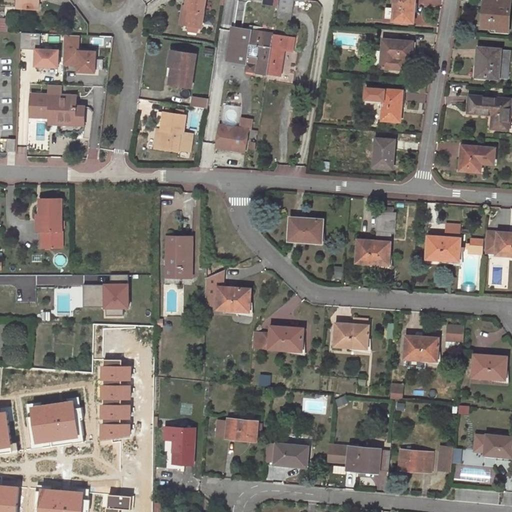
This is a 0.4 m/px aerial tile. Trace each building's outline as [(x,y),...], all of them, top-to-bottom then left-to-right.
[(39,0),(18,0),(17,7),(39,9),(40,0),(39,0)] [(184,6),(182,14),(185,15),(184,24),(189,25),(199,26),(201,27),(205,0),(187,0),(186,6),(184,6)] [(281,0),(278,17),(291,20),(294,0),(281,0)] [(414,0),(394,0),(393,21),(413,23),(414,0)] [(511,0),(484,0),(483,23),(497,25),(497,31),(509,32),(511,0)] [(199,26),(189,25),(187,31),(198,33),(199,26)] [(251,70),(267,73),(273,35),(233,29),(228,60),(247,63),(252,64),(251,70)] [(41,33),(21,32),(20,49),(36,50),(35,66),(41,72),(47,66),(58,67),(59,50),(40,49),(41,33)] [(80,35),(65,35),(63,65),(79,65),(79,72),(96,72),(97,51),(79,51),(80,35)] [(273,35),(267,73),(279,75),(283,50),(292,51),(294,38),(273,35)] [(413,42),(384,39),(381,68),(394,69),(395,59),(412,60),(413,42)] [(509,63),(510,50),(501,49),(479,47),(477,75),(499,78),(499,77),(500,62),(509,63)] [(174,67),(177,51),(171,51),(168,66),(172,66),(174,67)] [(196,54),(177,51),(174,67),(172,66),(169,84),(191,87),(196,54)] [(499,77),(508,77),(509,63),(500,62),(499,77)] [(50,86),(49,94),(61,95),(62,87),(50,86)] [(406,92),(366,88),(365,99),(384,101),(382,119),(400,121),(402,103),(405,103),(406,92)] [(49,94),(31,94),(30,117),(50,117),(50,114),(76,115),(76,106),(77,96),(61,95),(49,94)] [(511,99),(470,95),(468,113),(493,115),(492,128),(509,130),(510,114),(511,99)] [(207,109),(209,100),(194,98),(193,107),(207,109)] [(84,125),(85,106),(76,106),(76,115),(75,125),(84,125)] [(164,112),(158,112),(155,129),(158,129),(162,130),(164,112)] [(190,151),(192,134),(183,133),(186,116),(164,112),(162,130),(158,129),(156,139),(160,139),(159,148),(178,151),(178,150),(190,151)] [(50,114),(50,117),(49,124),(75,125),(76,115),(50,114)] [(241,118),(239,128),(248,129),(250,119),(241,118)] [(220,125),(216,147),(233,150),(234,145),(246,146),(248,129),(239,128),(220,125)] [(16,151),(16,139),(8,139),(8,151),(16,151)] [(395,140),(376,139),(374,167),(393,168),(395,140)] [(495,148),(465,146),(464,161),(462,161),(461,170),(481,172),(481,162),(483,162),(484,163),(494,164),(495,148)] [(43,231),(43,247),(63,247),(63,199),(40,199),(40,215),(43,215),(43,231)] [(393,213),(379,212),(377,211),(376,233),(378,233),(378,238),(390,239),(391,233),(394,234),(395,213),(393,213)] [(324,220),(291,218),(289,240),(312,241),(312,238),(322,238),(324,220)] [(447,229),(447,237),(461,238),(461,230),(447,229)] [(511,233),(487,232),(486,253),(511,255),(511,233)] [(447,237),(428,236),(427,258),(450,260),(450,256),(459,256),(461,238),(447,237)] [(193,238),(167,237),(167,277),(190,277),(190,249),(193,249),(193,238)] [(389,261),(390,243),(358,240),(357,263),(378,264),(378,260),(389,261)] [(471,244),(466,243),(465,253),(482,255),(483,246),(471,245),(471,244)] [(218,306),(218,309),(241,311),(241,308),(250,308),(252,289),(226,287),(226,270),(205,279),(205,306),(218,306)] [(104,284),(81,284),(82,300),(104,300),(104,306),(104,315),(121,315),(121,307),(126,307),(126,274),(109,274),(109,284),(109,289),(104,289),(104,284)] [(336,324),(335,346),(358,347),(358,344),(367,344),(369,326),(353,325),(336,324)] [(302,347),(304,328),(271,326),(271,333),(270,349),(292,350),(292,347),(302,347)] [(464,327),(448,326),(447,341),(463,343),(464,327)] [(271,333),(254,332),(252,347),(270,349),(271,333)] [(406,336),(405,358),(427,360),(427,357),(437,357),(438,338),(406,336)] [(475,355),(473,377),(496,378),(496,375),(506,376),(507,360),(507,357),(475,355)] [(122,360),(104,360),(104,367),(103,367),(103,379),(104,379),(104,386),(103,386),(103,398),(104,398),(104,405),(103,405),(103,417),(104,418),(104,424),(102,424),(102,436),(102,439),(130,435),(130,425),(121,425),(122,418),(130,418),(130,406),(121,406),(121,398),(130,398),(130,386),(121,386),(121,379),(131,379),(131,367),(122,367),(122,360)] [(34,416),(28,417),(32,443),(43,441),(44,447),(73,443),(73,437),(84,435),(82,419),(84,419),(82,407),(75,408),(74,401),(33,407),(34,416)] [(0,453),(13,452),(7,412),(1,413),(0,412),(0,411),(0,453)] [(227,437),(228,420),(218,419),(217,436),(227,437)] [(258,421),(228,419),(228,420),(227,437),(227,438),(256,440),(258,421)] [(195,429),(166,427),(166,440),(175,441),(173,463),(193,464),(195,429)] [(486,451),(487,436),(480,435),(478,451),(486,451)] [(511,437),(487,435),(487,436),(486,451),(485,455),(495,455),(495,459),(511,460),(511,437)] [(277,444),(277,446),(275,463),(275,464),(307,467),(309,447),(277,444)] [(329,463),(348,464),(348,444),(330,444),(329,463)] [(275,463),(277,446),(269,445),(268,462),(275,463)] [(453,457),(454,446),(442,445),(441,456),(453,457)] [(390,468),(391,451),(381,450),(381,449),(350,446),(348,470),(357,471),(357,469),(379,471),(380,467),(390,468)] [(433,452),(401,450),(399,470),(431,473),(433,452)] [(453,457),(441,456),(439,470),(452,471),(453,457)] [(0,511),(17,511),(19,487),(0,485),(0,511)] [(43,491),(36,490),(34,511),(87,511),(89,495),(84,494),(84,492),(43,489),(43,491)] [(132,496),(109,494),(108,507),(107,507),(106,511),(127,511),(128,509),(131,509),(132,496)]
